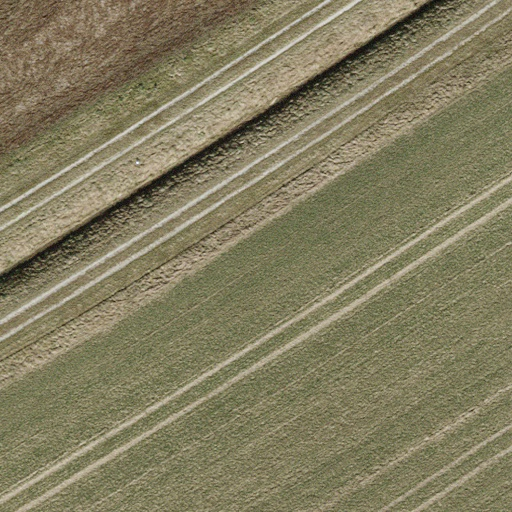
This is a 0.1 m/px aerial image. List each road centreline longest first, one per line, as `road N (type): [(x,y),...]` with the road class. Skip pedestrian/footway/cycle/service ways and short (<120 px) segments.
road 1 (track): [(0,327),(270,163),(510,0)]
road 2 (track): [(356,0),(0,220)]
